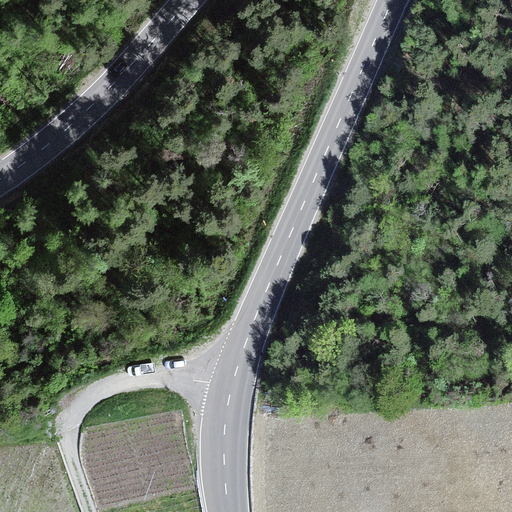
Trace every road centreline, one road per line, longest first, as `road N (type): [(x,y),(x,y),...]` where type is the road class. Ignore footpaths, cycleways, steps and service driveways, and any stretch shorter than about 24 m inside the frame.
road 1 (tertiary): [(228,511),(232,378),(393,0)]
road 2 (track): [(232,378),(178,374),(120,384),(80,402),(67,439),(88,511)]
road 3 (tertiary): [(188,0),(95,99),(0,179)]
